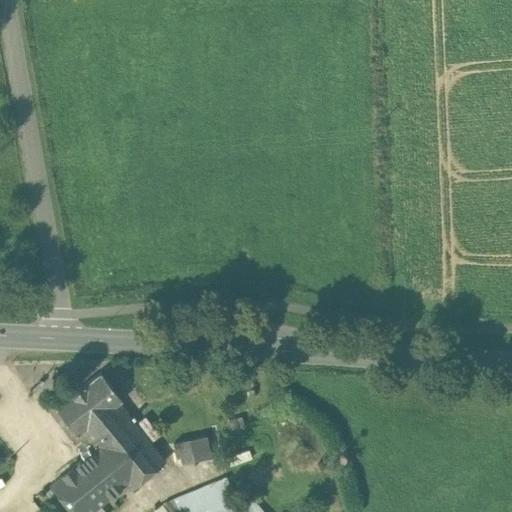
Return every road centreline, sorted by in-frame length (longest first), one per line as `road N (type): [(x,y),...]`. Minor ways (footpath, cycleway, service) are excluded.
road 1 (secondary): [(511,366),(65,338)]
road 2 (residential): [(65,338),(6,0)]
